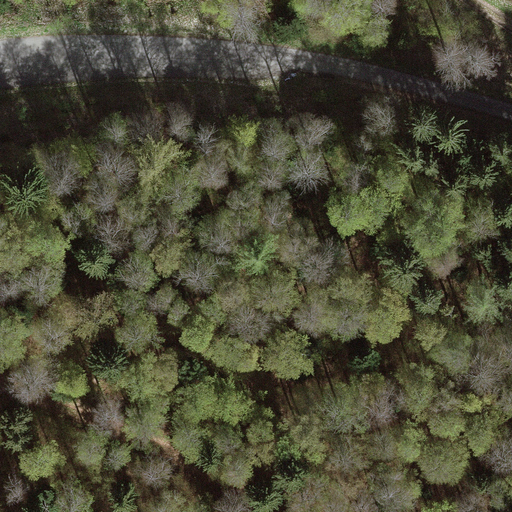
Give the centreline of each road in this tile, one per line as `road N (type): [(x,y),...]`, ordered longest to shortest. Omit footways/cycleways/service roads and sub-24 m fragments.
road 1 (unclassified): [(511,112),(312,60),(134,47),(0,54)]
road 2 (track): [(282,511),(183,456),(0,382)]
